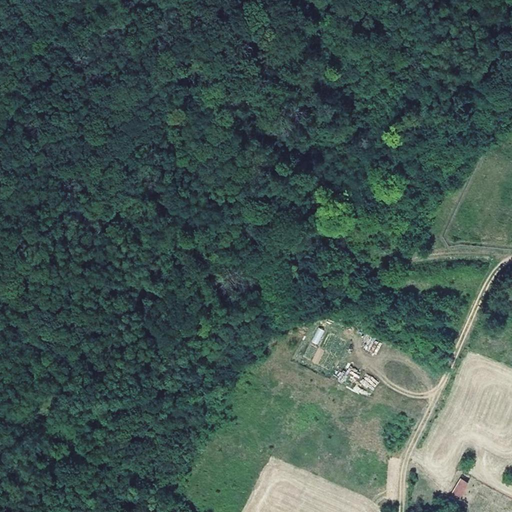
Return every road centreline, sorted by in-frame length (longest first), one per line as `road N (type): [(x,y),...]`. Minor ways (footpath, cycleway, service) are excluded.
road 1 (track): [(0,223),(164,0)]
road 2 (track): [(511,268),(478,311),(409,457),(404,511)]
